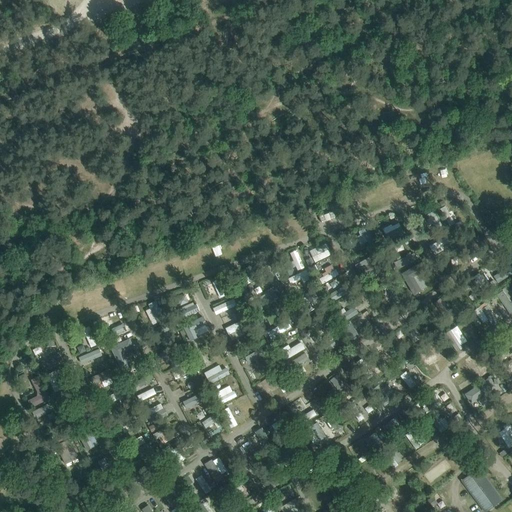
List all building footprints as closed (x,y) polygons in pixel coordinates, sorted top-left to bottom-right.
[(488,138),(480,141),(489,166),(497,163),(488,138)] [(319,216),(321,223),(323,224),(326,223),(326,221),(330,220),(332,221),(335,220),(336,218),(333,211),(332,211),(329,212),(328,213),(324,215),(323,214),(320,215),(319,216)] [(433,211),(427,215),(429,219),(432,224),(436,231),(443,227),(433,211)] [(368,226),(361,229),(362,230),(367,241),(369,245),(375,242),(368,226)] [(385,234),(388,241),(404,233),(400,227),(385,234)] [(471,249),(468,251),(472,257),(487,246),(483,240),(481,242),(471,249)] [(328,250),(312,257),(315,263),(330,255),(328,250)] [(297,251),(290,254),(293,261),(295,266),(297,271),(304,267),(297,251)] [(413,254),(395,262),(398,269),(416,260),(413,254)] [(367,266),(358,271),(362,277),(384,266),(380,259),(375,261),(372,256),(364,260),(367,266)] [(422,262),(402,274),(414,295),(421,291),(413,276),(422,271),(426,269),(422,262)] [(511,268),(510,266),(493,277),(498,283),(511,274),(511,268)] [(246,278),(244,279),(247,284),(264,275),(261,270),(252,275),(246,278)] [(306,270),(288,278),(291,284),(294,282),(307,276),(309,276),(306,270)] [(323,276),(319,279),(322,284),(338,275),(335,270),(334,270),(323,276)] [(479,274),(474,277),(475,280),(480,286),(482,289),(487,286),(479,274)] [(218,280),(213,282),(220,298),(225,296),(218,280)] [(346,285),(326,296),(330,303),(349,292),(350,290),(347,285),(346,285)] [(393,285),(387,289),(398,306),(404,302),(393,285)] [(314,291),(296,302),(300,308),(311,302),(315,299),(318,298),(314,291)] [(503,291),(497,295),(510,314),(511,312),(511,304),(504,294),(503,291)] [(262,301),(256,304),(260,311),(279,300),(275,293),(270,296),(262,301)] [(441,298),(435,303),(449,322),(465,311),(460,304),(450,311),(441,298)] [(233,299),(214,308),(217,315),(236,306),(233,299)] [(155,302),(149,305),(150,308),(157,322),(157,323),(163,320),(155,302)] [(485,302),(479,307),(488,320),(492,326),(498,322),(485,302)] [(194,305),(176,313),(179,320),(199,311),(196,304),(194,305)] [(346,312),(339,316),(342,323),(358,313),(354,307),(346,312)] [(307,322),(307,323),(307,324),(308,325),(308,326),(309,327),(310,328),(311,328),(317,325),(328,318),(330,317),(327,311),(307,322)] [(202,317),(183,326),(190,341),(191,340),(197,337),(198,337),(197,336),(194,330),(205,325),(206,324),(202,317)] [(243,319),(226,328),(229,334),(242,328),(247,326),(243,319)] [(267,332),(267,333),(271,339),(290,327),(287,321),(273,329),(267,332)] [(170,322),(150,331),(153,338),(173,328),(170,322)] [(122,324),(102,334),(105,340),(125,331),(125,329),(124,326),(122,324)] [(351,324),(344,327),(354,343),(360,339),(351,324)] [(89,326),(83,329),(91,347),(97,345),(89,326)] [(426,327),(410,339),(415,345),(431,333),(426,327)] [(451,329),(445,333),(457,352),(463,348),(461,345),(451,330),(451,329)] [(336,333),(319,344),(322,349),(324,348),(336,340),(339,338),(336,333)] [(129,339),(111,348),(122,370),(129,366),(123,352),(132,347),(129,339)] [(384,341),(377,345),(390,365),(396,361),(384,341)] [(255,351),(245,357),(249,364),(264,355),(258,343),(253,346),(255,351)] [(290,348),(281,353),(285,360),(304,349),(300,343),(290,348)] [(511,343),(499,353),(503,359),(511,352),(511,343)] [(161,353),(160,355),(163,360),(164,360),(170,357),(174,355),(183,351),(180,344),(161,353)] [(438,345),(426,351),(431,360),(429,360),(427,361),(427,363),(428,365),(430,366),(432,365),(432,363),(433,362),(445,356),(438,345)] [(99,349),(79,357),(82,364),(102,356),(99,349)] [(305,353),(288,365),(292,371),(309,359),(305,353)] [(59,356),(40,365),(44,372),(63,363),(59,356)] [(362,359),(356,363),(362,371),(367,379),(372,376),(362,359)] [(487,359),(472,368),(479,379),(494,370),(487,359)] [(410,362),(406,365),(410,370),(410,369),(414,366),(410,362)] [(511,375),(505,365),(498,369),(511,388),(511,387),(511,375)] [(222,370),(206,378),(210,385),(229,374),(226,368),(222,370)] [(109,370),(91,378),(94,385),(102,381),(111,377),(113,377),(109,370)] [(393,371),(389,375),(392,380),(397,376),(393,371)] [(406,371),(400,376),(410,388),(415,383),(406,371)] [(279,372),(263,383),(267,389),(273,385),(283,379),(279,372)] [(39,395),(28,401),(32,407),(49,397),(38,376),(31,380),(39,395)] [(337,376),(331,381),(344,398),(351,393),(337,376)] [(489,379),(466,394),(471,402),(494,386),(489,379)] [(378,385),(372,390),(385,406),(391,401),(382,389),(378,385)] [(61,389),(55,393),(59,401),(65,398),(61,389)] [(150,389),(134,397),(138,403),(153,395),(150,389)] [(219,398),(217,399),(220,405),(236,396),(233,391),(232,392),(219,398)] [(122,392),(104,400),(104,402),(106,405),(107,407),(118,401),(123,411),(130,408),(122,392)] [(203,392),(183,402),(186,408),(206,398),(203,392)] [(424,408),(423,408),(426,413),(441,403),(438,398),(424,408)] [(51,403),(33,412),(36,418),(54,409),(51,403)] [(354,403),(349,407),(358,421),(364,418),(358,410),(356,406),(354,403)] [(228,407),(222,411),(231,428),(237,424),(228,407)] [(75,415),(69,418),(72,425),(79,422),(92,416),(89,408),(75,414),(75,415)] [(149,416),(147,417),(151,424),(167,415),(164,409),(163,409),(149,416)] [(312,410),(298,419),(301,424),(316,415),(312,410)] [(202,411),(197,415),(200,420),(205,416),(202,411)] [(132,413),(112,423),(116,431),(122,428),(129,424),(136,421),(132,413)] [(214,414),(202,423),(206,428),(218,420),(214,414)] [(436,416),(431,420),(441,433),(446,429),(450,426),(444,418),(442,419),(441,418),(439,419),(436,416)] [(412,417),(408,420),(411,425),(416,421),(412,417)] [(396,419),(383,428),(391,439),(406,429),(402,422),(400,424),(396,419)] [(511,427),(507,421),(501,426),(504,429),(511,440),(511,427)] [(276,431),(272,433),(276,438),(290,429),(287,423),(284,425),(276,431)] [(311,426),(304,430),(313,445),(319,441),(325,437),(317,423),(311,426)] [(168,433),(159,438),(162,444),(178,435),(175,429),(168,433)] [(262,429),(256,433),(266,449),(266,450),(273,446),(262,429)] [(85,430),(78,433),(87,450),(93,447),(85,430)] [(375,433),(370,436),(378,449),(383,445),(375,433)] [(206,435),(201,439),(205,443),(210,440),(206,435)] [(58,445),(57,445),(65,464),(78,458),(68,436),(62,438),(64,442),(58,445)] [(282,446),(268,456),(276,467),(283,463),(290,457),(286,451),(292,447),(293,446),(289,441),(282,446)] [(147,444),(141,448),(153,469),(159,465),(147,444)] [(168,446),(162,450),(174,470),(181,466),(179,463),(171,450),(168,446)] [(387,450),(382,454),(393,468),(397,464),(397,463),(387,450)] [(212,460),(205,465),(217,483),(223,479),(221,475),(213,461),(212,460)] [(112,461),(100,467),(103,472),(115,466),(112,461)] [(327,469),(308,480),(312,486),(330,475),(327,469)] [(463,481),(480,503),(486,511),(501,500),(478,470),(463,481)] [(354,473),(348,477),(355,490),(361,487),(361,486),(355,474),(354,473)] [(202,474),(195,478),(205,493),(211,489),(202,474)] [(340,476),(334,479),(344,499),(350,495),(340,476)] [(239,477),(225,487),(229,493),(240,485),(244,483),(239,477)] [(404,485),(398,489),(409,505),(416,501),(404,485)] [(175,488),(169,492),(170,493),(177,504),(180,509),(186,505),(175,488)] [(88,494),(81,498),(90,511),(106,511),(95,493),(89,496),(88,494)] [(433,497),(416,508),(418,511),(423,511),(437,503),(433,497)] [(279,500),(274,503),(279,511),(281,510),(280,507),(282,506),(279,500)] [(202,503),(197,507),(200,511),(207,511),(202,504),(202,503)]
